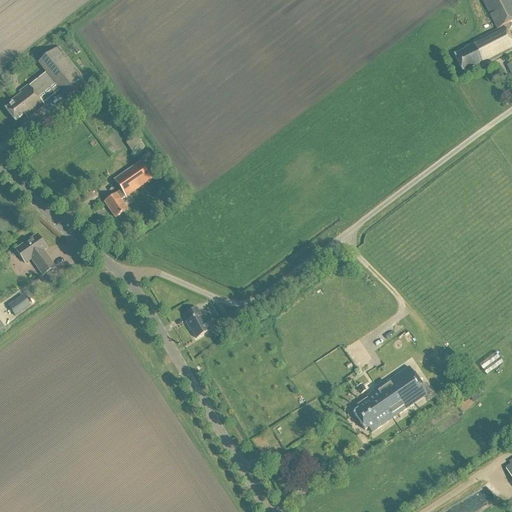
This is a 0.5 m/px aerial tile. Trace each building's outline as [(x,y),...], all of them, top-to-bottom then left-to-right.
[(511,21),(511,0),(510,0),(483,0),(481,1),(496,31),(472,42),(473,45),(463,50),(464,52),(453,57),(462,74),(475,67),(476,70),(484,66),(483,65),(511,51),(511,45),(505,31),(511,27),(511,25),(511,22),(511,21)] [(5,111),(15,124),(25,117),(28,121),(45,107),(43,105),(60,92),(66,100),(84,85),(56,50),(38,64),(41,68),(46,74),(29,87),(28,86),(19,93),(21,95),(11,103),(12,105),(5,111)] [(134,156),(144,149),(136,137),(126,145),(134,156)] [(152,180),(140,164),(113,182),(120,192),(104,203),(115,219),(127,211),(121,201),(152,180)] [(47,250),(37,236),(16,251),(25,265),(33,259),(37,264),(35,265),(43,277),(55,269),(47,257),(45,258),(41,254),(47,250)] [(23,296),(8,307),(15,318),(31,307),(23,296)] [(205,323),(196,309),(185,315),(189,322),(186,323),(190,331),(191,330),(196,340),(209,332),(209,331),(212,329),(208,321),(205,323)] [(227,314),(222,317),(227,326),(233,323),(238,320),(232,311),(228,314),(227,314)] [(366,398),(367,400),(357,407),(359,410),(353,414),(365,432),(369,429),(372,434),(428,395),(409,368),(366,398)] [(362,386),(356,390),(360,396),(366,392),(362,386)]
